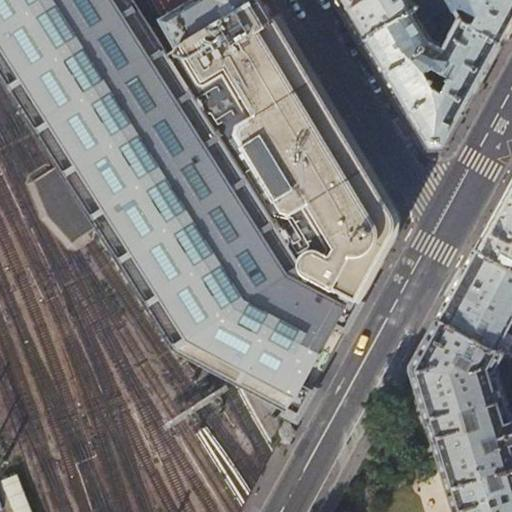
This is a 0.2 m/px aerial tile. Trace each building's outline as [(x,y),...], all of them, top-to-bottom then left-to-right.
[(306,270),(168,55),(167,54),(175,49),(146,0),(0,0),(0,70),(67,176),(107,240),(176,349),(212,362),(227,374),(243,383),(290,410),(288,411),(300,418),(336,350),(363,300),(306,270)] [(189,0),(161,17),(178,47),(229,16),(225,10),(227,4),(232,1),(238,11),(256,0),(189,0)] [(264,0),(256,0),(238,11),(229,16),(178,47),(175,49),(167,54),(168,55),(306,270),(363,300),(397,237),(401,229),(402,223),(400,214),(398,209),(281,15),(275,17),(264,0)] [(342,0),(365,38),(425,3),(423,0),(418,0),(416,2),(414,0),(342,0)] [(453,4),(450,0),(430,0),(425,3),(365,38),(388,77),(431,147),(446,147),(476,92),(503,42),(474,26),(463,20),(460,16),(444,46),(431,39),(431,36),(439,31),(431,18),(453,4)] [(511,0),(450,0),(453,4),(460,16),(463,20),(468,9),(479,15),(474,26),(503,42),(511,26),(511,0)] [(107,240),(67,176),(43,190),(83,256),(93,249),(107,240)] [(511,183),(500,206),(477,247),(496,258),(501,249),(511,255),(511,183)] [(446,305),(439,317),(505,352),(504,353),(511,356),(511,266),(496,258),(477,247),(458,282),(446,305)] [(505,352),(439,317),(422,348),(412,367),(457,511),(511,511),(511,413),(511,414),(496,367),(504,353),(505,352)]
